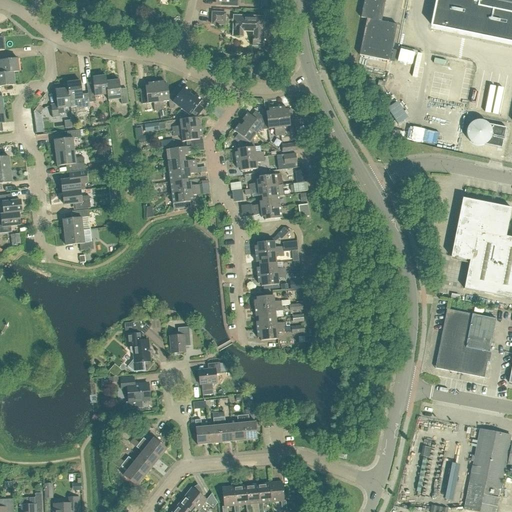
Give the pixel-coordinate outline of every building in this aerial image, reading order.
[(389,62),(397,26),(381,23),(385,0),(364,0),(361,19),(366,20),(359,56),(389,62)] [(511,0),(438,0),(433,29),(511,45),(511,0)] [(226,26),(226,13),(212,13),(212,26),(226,26)] [(263,47),(264,18),(233,17),(233,37),(243,37),(243,30),(253,30),(253,47),(263,47)] [(0,69),(1,75),(13,73),(19,72),(17,59),(0,61),(0,69)] [(395,62),(394,69),(406,71),(407,64),(395,62)] [(13,73),(1,75),(0,74),(0,87),(14,86),(13,73)] [(89,103),(96,103),(95,97),(108,96),(106,82),(105,77),(92,78),(93,88),(87,88),(88,95),(89,103)] [(106,82),(108,96),(108,101),(121,100),(122,106),(128,105),(126,89),(120,90),(119,81),(106,82)] [(89,103),(88,95),(82,96),(80,82),(67,84),(68,90),(69,102),(77,101),(78,109),(83,109),(83,113),(90,113),(89,103)] [(169,101),(168,97),(167,84),(164,85),(164,82),(156,83),(159,111),(164,110),(163,102),(168,101),(169,101)] [(154,111),(159,111),(156,83),(148,84),(148,86),(145,87),(145,89),(140,90),(141,105),(153,103),(154,111)] [(181,109),(191,96),(189,94),(191,92),(185,87),(181,91),(176,87),(168,97),(169,101),(168,101),(169,110),(173,109),(176,105),(181,109)] [(70,108),(69,102),(68,90),(55,91),(57,105),(50,105),(52,119),(59,118),(58,115),(64,114),(63,109),(70,108)] [(183,120),(197,118),(204,109),(199,105),(202,100),(195,95),(194,97),(191,96),(181,109),(186,113),(183,117),(183,120)] [(276,108),(280,136),(284,135),(283,127),(289,127),(287,110),(284,110),(284,107),(276,108)] [(275,137),(280,136),(276,108),(268,109),(269,112),(266,113),(267,120),(268,130),(274,129),(275,137)] [(268,130),(267,120),(257,113),(253,118),(247,113),(242,120),(244,122),(243,124),(256,134),(260,129),(261,130),(268,130)] [(173,132),(201,129),(200,121),(197,121),(197,118),(183,120),(179,120),(180,126),(172,127),(173,132)] [(145,133),(159,131),(158,123),(144,125),(145,133)] [(235,141),(244,148),(254,147),(253,140),(252,139),(256,134),(243,124),(241,126),(239,124),(234,131),(240,136),(235,141)] [(194,145),(203,144),(202,140),(201,129),(173,132),(173,137),(181,136),(182,142),(186,142),(186,145),(190,145),(190,146),(194,145)] [(54,141),(55,154),(74,152),(72,139),(84,137),(87,137),(86,130),(83,130),(67,132),(67,139),(54,141)] [(190,147),(166,150),(167,161),(184,159),(184,156),(187,156),(186,152),(194,151),(194,147),(190,147)] [(236,161),(263,157),(263,152),(255,153),(254,147),(244,148),(237,149),(238,152),(235,153),(236,161)] [(74,152),(55,154),(57,167),(70,165),(71,172),(84,170),(83,158),(74,159),(74,152)] [(324,152),(312,154),(312,160),(313,159),(313,163),(324,162),(323,158),(325,158),(324,152)] [(285,166),(297,164),(296,154),(283,156),(285,166)] [(0,171),(10,170),(8,157),(0,158),(0,171)] [(263,157),(236,161),(236,169),(239,168),(240,171),(257,169),(256,163),(264,162),(263,157)] [(167,161),(169,172),(197,168),(196,160),(185,161),(184,159),(167,161)] [(170,182),(187,180),(187,177),(189,177),(189,174),(197,173),(197,168),(169,172),(170,182)] [(10,170),(0,171),(0,184),(11,183),(10,170)] [(297,184),(307,183),(305,170),(295,171),(297,184)] [(79,185),(87,184),(85,172),(68,174),(69,180),(60,181),(62,193),(80,191),(79,185)] [(249,184),(250,189),(282,185),(280,174),(259,177),(260,180),(257,180),(257,183),(249,184)] [(171,193),(199,190),(199,185),(190,186),(190,183),(187,183),(187,180),(170,182),(171,193)] [(295,194),(308,192),(307,183),(297,184),(293,185),(295,194)] [(262,199),(279,196),(283,196),(282,185),(250,189),(250,194),(258,193),(259,196),(262,196),(262,199)] [(200,194),(199,190),(171,193),(174,211),(194,208),(193,199),(192,199),(192,196),(200,194)] [(80,191),(62,193),(63,206),(77,204),(77,210),(90,209),(89,197),(81,198),(80,191)] [(3,215),(18,213),(21,213),(19,200),(6,202),(5,196),(0,196),(0,209),(2,209),(3,215)] [(252,206),(252,211),(280,207),(279,196),(262,199),(262,201),(260,202),(260,205),(252,206)] [(511,238),(505,237),(511,209),(463,200),(452,257),(470,261),(465,289),(511,298),(511,238)] [(301,218),(308,217),(307,206),(299,207),(301,218)] [(280,207),(252,211),(253,216),(261,215),(261,218),(264,217),(265,220),(281,218),(280,207)] [(64,233),(82,231),(81,218),(89,217),(88,210),(75,212),(76,219),(62,221),(64,233)] [(0,215),(1,221),(0,221),(0,233),(8,233),(7,227),(19,225),(18,213),(3,215),(0,215)] [(82,231),(64,233),(65,246),(79,244),(80,251),(93,250),(92,243),(91,243),(90,230),(82,231)] [(10,235),(12,248),(21,247),(19,234),(10,235)] [(254,246),(255,255),(283,252),(282,247),(275,248),(274,242),(271,242),(257,244),(257,246),(254,246)] [(297,243),(282,244),(282,247),(283,252),(297,250),(297,243)] [(259,262),(259,265),(276,263),(275,257),(283,257),(283,252),(255,255),(256,262),(259,262)] [(257,276),(285,273),(284,268),(277,269),(276,263),(259,265),(259,267),(256,268),(257,276)] [(285,273),(257,276),(258,284),(261,284),(261,286),(278,285),(278,279),(285,278),(285,273)] [(290,290),(301,289),(301,281),(290,282),(290,290)] [(254,309),(282,306),(282,301),(274,302),(273,295),(256,297),(256,300),(253,300),(254,309)] [(258,319),(275,318),(275,311),(282,311),(282,306),(254,309),(255,317),(258,316),(258,319)] [(484,378),(496,319),(447,310),(435,369),(484,378)] [(293,324),(304,323),(303,315),(292,316),(293,324)] [(256,330),(284,327),(284,322),(276,323),(275,318),(258,319),(259,322),(256,322),(256,330)] [(292,334),(304,333),(304,326),(291,328),(292,334)] [(284,327),(256,330),(257,338),(260,338),(261,341),(277,339),(277,333),(285,332),(284,327)] [(178,336),(173,337),(170,337),(171,354),(185,353),(185,347),(190,347),(189,328),(178,329),(178,336)] [(138,334),(126,335),(127,348),(129,347),(130,352),(133,355),(133,359),(126,367),(133,372),(144,371),(144,363),(150,362),(149,353),(151,351),(149,350),(148,341),(145,341),(142,342),(141,330),(137,330),(138,334)] [(309,340),(303,341),(304,349),(306,349),(313,348),(313,346),(312,340),(309,340)] [(216,383),(215,375),(221,374),(219,363),(215,364),(212,364),(207,364),(208,370),(198,371),(199,385),(201,385),(202,392),(213,391),(212,384),(216,383)] [(115,376),(121,370),(115,364),(109,370),(115,376)] [(133,378),(120,379),(121,389),(127,388),(128,404),(126,404),(126,410),(142,408),(141,401),(149,400),(148,385),(134,386),(133,378)] [(205,401),(193,402),(193,410),(205,408),(205,401)] [(233,442),(232,425),(225,426),(224,413),(218,413),(219,418),(221,443),(233,442)] [(242,416),(245,441),(257,439),(256,423),(249,423),(248,415),(242,416)] [(233,442),(245,441),(242,416),(237,416),(238,424),(232,425),(233,442)] [(209,444),(221,443),(219,418),(213,419),(214,427),(207,428),(209,444)] [(209,444),(207,428),(201,428),(200,420),(195,421),(197,446),(209,444)] [(511,465),(511,444),(509,444),(510,436),(480,430),(469,484),(463,511),(494,511),(499,490),(504,464),(511,465)] [(136,448),(140,443),(134,439),(130,443),(136,448)] [(140,443),(159,459),(167,449),(153,439),(149,444),(143,439),(140,443)] [(152,468),(159,459),(140,443),(136,448),(142,453),(138,458),(152,468)] [(125,462),(144,478),(152,468),(138,458),(134,463),(128,458),(125,462)] [(136,487),(144,478),(125,462),(121,467),(127,471),(123,476),(136,487)] [(270,484),(272,503),(281,502),(282,511),(287,511),(286,501),(284,501),(282,482),(270,484)] [(263,511),(263,504),(272,503),(270,484),(258,485),(260,504),(258,504),(258,511),(263,511)] [(199,510),(201,508),(205,503),(213,509),(217,503),(212,494),(207,500),(201,496),(203,494),(198,485),(193,489),(192,488),(184,498),(199,510)] [(248,505),(246,505),(246,511),(251,511),(251,505),(258,504),(260,504),(258,485),(246,486),(248,505)] [(239,511),(239,506),(246,505),(248,505),(246,486),(234,487),(236,507),(234,507),(234,511),(239,511)] [(227,511),(227,507),(234,507),(236,507),(234,487),(222,488),(224,507),(222,507),(222,511),(227,511)] [(42,511),(41,494),(35,494),(35,498),(20,499),(20,506),(21,506),(20,511),(42,511)] [(70,511),(71,511),(79,511),(79,498),(69,499),(69,505),(54,505),(53,511),(70,511)] [(205,511),(201,508),(199,510),(184,498),(177,507),(182,511),(197,511),(198,511),(197,511),(205,511)] [(0,511),(13,511),(13,500),(0,500),(0,511)]
